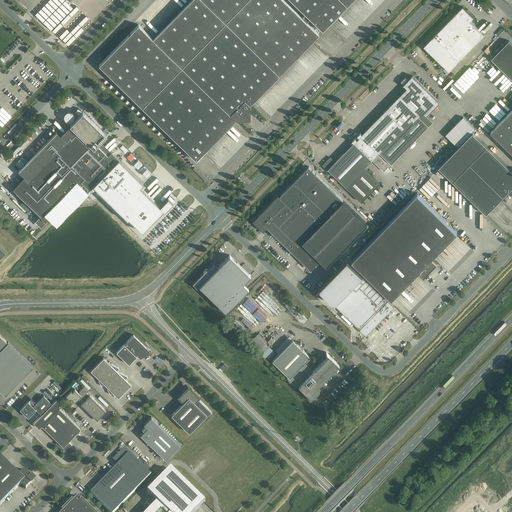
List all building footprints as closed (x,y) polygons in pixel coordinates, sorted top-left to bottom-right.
[(190,0),(153,38),(138,24),(99,65),(196,160),(235,119),(236,119),(248,119),(250,119),(250,116),(250,104),(318,34),(307,22),(310,19),(322,30),(351,0),(190,0)] [(354,0),(344,13),(342,18),(344,17),(345,13),(347,16),(352,18),(354,19),(358,17),(359,15),(361,18),(365,19),(370,16),(375,9),(373,8),(374,7),(376,0),(354,0)] [(474,17),(463,6),(424,46),(449,71),(485,35),(470,21),(474,17)] [(511,78),(511,109),(491,132),(511,152),(511,43),(509,40),(491,59),(511,78)] [(478,57),(488,66),(492,62),(482,53),(478,57)] [(473,61),(471,63),(480,73),(482,71),(473,61)] [(493,63),(484,72),(487,75),(496,66),(493,63)] [(494,82),(503,91),(511,81),(504,74),(502,77),(501,75),(494,82)] [(324,165),(346,187),(362,202),(380,183),(365,168),(372,160),(384,171),(433,121),(427,115),(440,102),(412,76),(404,85),(407,88),(399,96),(362,134),(361,133),(361,132),(352,141),(353,141),(354,143),(335,162),(332,160),(329,160),(324,165)] [(276,107),(278,106),(276,101),(280,100),(281,97),(280,94),(283,90),(281,88),(275,90),(276,93),(278,94),(275,94),(271,91),(272,94),(276,96),(272,97),(271,97),(269,96),(270,100),(272,101),(270,105),(266,108),(271,113),(269,118),(282,104),(282,103),(280,104),(278,108),(276,107)] [(13,188),(32,206),(41,215),(42,216),(41,217),(45,221),(48,218),(49,218),(50,217),(55,223),(56,223),(83,196),(85,193),(87,191),(93,185),(95,187),(100,192),(128,219),(129,218),(142,231),(152,221),(153,220),(163,209),(164,210),(173,202),(168,197),(160,206),(140,186),(143,182),(119,159),(111,152),(108,155),(101,148),(97,145),(101,141),(107,135),(106,135),(102,131),(83,112),(70,125),(60,135),(57,132),(18,171),(24,177),(23,177),(13,188)] [(446,135),(458,147),(475,129),(463,117),(446,135)] [(223,132),(222,134),(229,142),(231,140),(223,132)] [(486,214),(490,210),(491,210),(493,208),(496,205),(498,203),(499,202),(501,200),(503,198),(507,195),(508,194),(511,191),(511,190),(511,170),(473,132),(439,167),(486,214)] [(229,176),(241,165),(239,163),(228,175),(229,176)] [(343,200),(309,167),(280,196),(278,195),(254,220),(254,222),(264,231),(267,228),(293,252),(303,242),(327,265),(368,224),(343,200)] [(403,180),(401,182),(411,191),(413,189),(403,180)] [(419,273),(418,274),(424,279),(437,265),(432,260),(431,261),(430,260),(457,232),(417,193),(352,260),(392,299),(418,272),(419,273)] [(197,289),(199,286),(226,312),(249,289),(243,283),(250,275),(229,255),(217,267),(214,264),(208,270),(206,269),(204,272),(192,284),(197,289)] [(348,260),(320,289),(366,334),(394,306),(348,260)] [(273,302),(281,294),(267,280),(259,289),(264,294),(268,289),(270,291),(272,289),(276,293),(270,300),(273,302)] [(33,366),(8,342),(7,342),(0,335),(0,390),(5,395),(33,366)] [(137,356),(136,355),(137,354),(139,357),(140,358),(151,352),(143,344),(133,335),(134,335),(133,335),(125,343),(126,344),(125,345),(124,344),(116,352),(129,364),(137,356)] [(273,335),(263,345),(266,348),(276,338),(273,335)] [(292,340),(272,360),(289,377),(288,379),(298,388),(299,387),(311,398),(319,390),(316,388),(339,365),(329,355),(312,373),(302,364),(310,357),(292,340)] [(111,377),(117,371),(119,368),(109,362),(108,363),(106,361),(107,360),(103,357),(97,364),(111,377)] [(111,377),(97,364),(90,370),(94,374),(94,373),(96,375),(102,386),(102,385),(104,384),(111,377)] [(117,371),(111,377),(104,384),(110,394),(113,392),(118,398),(122,393),(123,394),(128,389),(127,389),(131,384),(126,379),(127,376),(128,377),(128,376),(117,371)] [(89,390),(85,386),(79,391),(80,392),(79,393),(75,389),(72,392),(71,390),(66,396),(70,399),(71,398),(75,402),(78,399),(81,403),(89,395),(86,392),(89,390)] [(188,390),(187,390),(186,389),(178,397),(184,402),(171,415),(189,432),(207,414),(211,411),(212,411),(198,398),(199,397),(191,389),(191,390),(190,390),(190,388),(188,388),(188,390)] [(36,409),(41,414),(51,403),(44,395),(33,406),(28,401),(20,409),(28,417),(36,409)] [(89,395),(81,403),(81,404),(97,420),(106,411),(90,395),(89,395)] [(69,448),(72,445),(68,442),(81,429),(59,408),(62,405),(56,399),(33,423),(39,428),(42,426),(59,442),(57,445),(62,449),(61,450),(64,453),(69,448)] [(145,426),(142,429),(144,431),(140,435),(166,459),(180,445),(151,417),(144,424),(145,426)] [(124,449),(114,460),(118,464),(90,493),(109,511),(114,511),(151,475),(136,461),(124,449)] [(0,505),(21,484),(26,489),(32,483),(32,482),(34,480),(32,478),(24,469),(19,474),(0,455),(0,505)] [(92,477),(100,467),(96,463),(88,473),(92,477)] [(195,511),(205,502),(170,468),(147,492),(152,497),(147,501),(152,506),(146,511),(195,511)] [(94,511),(78,496),(62,511),(94,511)]
